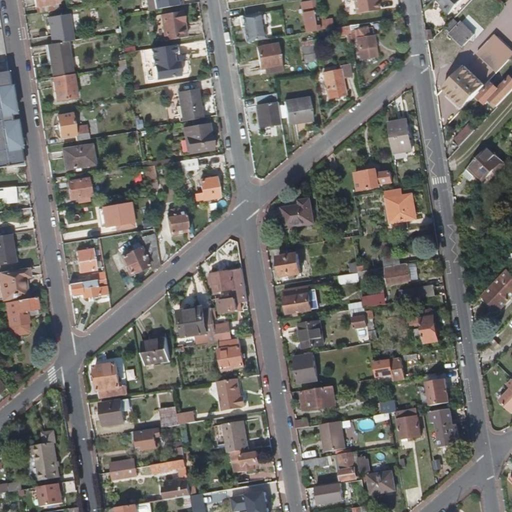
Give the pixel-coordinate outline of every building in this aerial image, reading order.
[(33,0),(36,13),(57,10),(55,0),(33,0)] [(305,13),(309,32),(311,32),(319,31),(318,21),(314,0),(309,0),(310,1),(310,2),(304,3),(305,13)] [(374,0),(351,0),(354,14),(379,10),(377,2),(375,2),(374,0)] [(437,0),(443,6),(441,8),(448,14),(460,0),(437,0)] [(301,13),(305,13),(304,3),(310,2),(310,1),(299,3),(301,13)] [(181,26),(178,10),(160,13),(164,40),(186,36),(184,25),(181,26)] [(260,13),(238,17),(240,28),(242,27),(245,43),(265,40),(260,13)] [(47,17),(51,44),(66,41),(72,41),(68,15),(47,17)] [(319,31),(332,28),(330,19),(318,21),(319,31)] [(444,28),(463,45),(474,33),(460,21),(458,23),(453,19),(444,28)] [(349,33),(350,39),(355,38),(359,59),(375,56),(372,35),(367,36),(366,28),(357,30),(356,24),(347,26),(349,33)] [(343,34),(342,27),(333,28),(334,36),(343,35),(343,34)] [(511,57),(511,50),(496,35),(477,54),(498,73),(511,57)] [(46,44),(51,77),(71,74),(66,41),(51,44),(46,44)] [(176,60),(174,44),(150,48),(152,65),(153,65),(155,79),(179,75),(179,73),(181,71),(181,64),(177,62),(177,60),(176,60)] [(279,71),(275,45),(255,48),(258,69),(263,69),(264,74),(279,71)] [(304,62),(315,61),(313,47),(302,49),(304,62)] [(124,60),(123,53),(117,54),(118,60),(116,60),(117,67),(125,66),(124,60)] [(351,76),(349,63),(340,65),(340,70),(324,72),(328,96),(345,94),(342,77),(351,76)] [(485,86),(465,67),(444,89),(464,108),(485,86)] [(0,72),(0,168),(10,167),(21,165),(18,150),(20,150),(16,122),(12,122),(11,116),(14,115),(10,87),(7,87),(5,72),(0,72)] [(71,74),(51,77),(55,100),(76,97),(72,74),(71,74)] [(497,107),(511,90),(511,77),(511,76),(499,89),(491,82),(478,97),(485,104),(489,100),(497,107)] [(183,121),(202,118),(198,91),(179,94),(183,121)] [(269,95),(253,98),(258,127),(279,124),(276,103),(270,104),(269,95)] [(311,119),(307,98),(283,102),(283,103),(286,119),(286,124),(311,119)] [(286,119),(283,103),(277,103),(280,120),(286,119)] [(73,134),(74,141),(86,138),(84,124),(72,126),(70,114),(55,116),(59,137),(73,134)] [(408,121),(388,123),(394,154),(413,151),(408,121)] [(185,128),(188,155),(212,151),(208,125),(185,128)] [(454,141),(459,146),(475,130),(470,125),(454,141)] [(94,165),(91,144),(61,149),(65,169),(94,165)] [(488,148),(468,169),(464,173),(472,180),(476,176),(482,182),(493,171),(496,174),(505,164),(488,148)] [(23,167),(20,150),(18,150),(21,165),(10,167),(10,168),(23,167)] [(146,160),(147,165),(151,165),(171,162),(170,157),(146,160)] [(196,168),(195,158),(179,160),(181,170),(196,168)] [(141,166),(141,164),(133,165),(136,181),(144,180),(141,166)] [(147,165),(141,166),(144,180),(145,191),(155,190),(151,165),(147,165)] [(390,172),(377,174),(376,170),(354,174),(357,191),(379,188),(379,185),(392,183),(390,172)] [(74,193),(84,192),(88,191),(85,174),(65,178),(68,194),(74,193)] [(217,197),(215,178),(199,180),(201,193),(194,194),(195,200),(217,197)] [(0,196),(15,195),(15,186),(0,187),(0,196)] [(403,196),(401,189),(400,189),(386,191),(393,231),(407,229),(406,221),(414,219),(410,194),(403,196)] [(282,208),(285,229),(313,224),(310,199),(299,201),(300,205),(282,208)] [(129,227),(126,202),(104,205),(104,208),(102,209),(103,225),(102,226),(103,234),(116,232),(114,223),(119,223),(120,228),(129,227)] [(169,234),(187,230),(184,210),(166,214),(169,234)] [(152,273),(158,267),(156,252),(149,253),(148,254),(147,241),(154,240),(152,229),(134,232),(136,241),(139,247),(144,260),(150,258),(152,273)] [(329,234),(330,241),(353,237),(360,236),(359,230),(329,234)] [(12,249),(10,235),(0,236),(0,263),(12,262),(10,249),(12,249)] [(118,242),(117,235),(97,238),(98,245),(99,247),(106,247),(105,244),(118,242)] [(148,254),(149,253),(156,252),(154,240),(147,241),(148,254)] [(144,260),(139,247),(121,256),(129,275),(147,266),(144,260)] [(508,265),(511,260),(511,248),(502,259),(508,265)] [(93,271),(90,250),(74,252),(77,273),(93,271)] [(301,273),(298,253),(278,256),(281,276),(301,273)] [(386,267),(400,265),(399,254),(383,256),(385,267),(386,267)] [(499,311),(511,296),(511,260),(508,265),(505,268),(509,271),(485,296),(499,311)] [(349,263),(351,273),(359,272),(358,266),(357,262),(349,263)] [(411,279),(409,263),(400,265),(386,267),(389,282),(411,279)] [(3,299),(3,302),(5,302),(28,298),(25,277),(30,277),(28,267),(0,271),(0,281),(1,286),(3,299)] [(359,272),(360,278),(383,274),(382,268),(366,271),(359,272)] [(235,300),(246,299),(241,269),(210,274),(211,285),(219,284),(220,291),(234,289),(235,300)] [(91,281),(104,279),(103,272),(90,274),(91,281)] [(351,273),(339,275),(340,283),(360,279),(360,278),(359,272),(351,273)] [(68,285),(69,294),(80,293),(81,298),(106,294),(104,279),(91,281),(68,285)] [(430,296),(435,295),(434,285),(400,290),(402,301),(430,296)] [(312,307),(310,289),(309,286),(284,290),(287,313),(312,309),(312,307)] [(316,288),(310,289),(312,307),(315,307),(315,305),(318,305),(316,288)] [(444,301),(443,293),(435,295),(430,296),(431,303),(444,301)] [(364,302),(364,307),(382,304),(380,294),(363,296),(364,302)] [(28,298),(5,302),(8,325),(25,322),(23,310),(26,310),(36,308),(34,297),(28,298)] [(352,315),(354,328),(367,326),(365,312),(364,307),(351,309),(352,315)] [(37,315),(36,308),(26,310),(26,316),(37,315)] [(213,327),(210,308),(180,312),(183,336),(207,333),(208,344),(216,343),(215,336),(213,327)] [(439,339),(434,308),(421,310),(422,312),(409,314),(411,324),(423,323),(423,328),(424,329),(421,329),(422,336),(422,337),(425,336),(426,341),(439,339)] [(369,335),(370,340),(376,339),(372,311),(365,312),(367,326),(369,335)] [(323,344),(319,321),(299,324),(303,347),(323,344)] [(228,324),(213,327),(215,336),(230,334),(228,324)] [(415,329),(417,337),(422,336),(421,329),(424,329),(423,328),(415,329)] [(170,366),(166,336),(141,340),(146,370),(170,366)] [(494,337),(488,344),(494,351),(501,344),(494,337)] [(244,366),(240,339),(219,342),(223,369),(244,366)] [(313,350),(294,353),(297,378),(317,375),(313,350)] [(388,358),(395,356),(394,350),(386,351),(388,358)] [(0,363),(5,370),(10,367),(0,354),(0,363)] [(390,361),(391,365),(376,368),(377,376),(379,376),(392,374),(393,379),(393,380),(403,378),(400,359),(390,361)] [(95,375),(95,380),(98,397),(126,393),(125,385),(119,386),(115,363),(93,367),(95,375)] [(237,378),(217,382),(222,412),(242,408),(241,406),(245,406),(244,397),(239,397),(237,378)] [(431,405),(450,402),(446,378),(427,381),(431,405)] [(510,388),(499,400),(511,411),(511,378),(506,384),(510,388)] [(332,385),(299,390),(302,411),(323,407),(323,403),(334,401),(332,385)] [(421,388),(425,402),(431,401),(427,386),(421,388)] [(122,398),(99,402),(100,411),(102,419),(103,427),(126,423),(124,412),(122,400),(122,398)] [(129,399),(122,400),(124,412),(131,410),(129,399)] [(381,413),(388,412),(386,402),(380,403),(381,413)] [(177,413),(176,406),(159,409),(160,416),(177,413)] [(418,416),(424,415),(423,406),(399,410),(400,416),(408,415),(408,418),(397,420),(400,439),(421,436),(418,416)] [(444,447),(452,446),(461,445),(459,431),(454,432),(453,425),(451,409),(432,412),(432,422),(438,422),(441,447),(444,447)] [(390,418),(389,412),(388,412),(381,413),(375,414),(376,422),(389,419),(390,418)] [(178,417),(177,413),(160,416),(162,428),(179,425),(178,417)] [(193,415),(178,417),(179,425),(195,423),(193,415)] [(309,419),(294,422),(296,428),(310,426),(309,419)] [(340,420),(320,424),(324,451),(345,448),(340,420)] [(232,452),(248,450),(243,422),(224,424),(227,445),(228,453),(232,452)] [(227,445),(224,424),(215,426),(218,446),(227,445)] [(159,447),(156,429),(131,432),(134,446),(144,444),(145,449),(159,447)] [(61,478),(55,444),(58,443),(56,431),(44,432),(46,445),(32,447),(33,457),(37,456),(42,482),(61,478)] [(185,459),(183,447),(177,448),(178,460),(185,459)] [(261,455),(261,447),(248,450),(232,452),(235,472),(255,469),(255,464),(260,463),(258,455),(261,455)] [(353,451),(338,453),(342,478),(357,475),(353,451)] [(364,454),(358,455),(360,470),(366,469),(364,454)] [(332,464),(331,455),(301,460),(302,469),(332,464)] [(179,497),(191,496),(188,476),(185,460),(163,464),(161,464),(151,465),(153,474),(162,472),(181,470),(182,478),(178,479),(179,480),(167,482),(168,487),(179,497)] [(130,470),(128,461),(111,464),(113,473),(130,470)] [(137,476),(136,469),(130,470),(113,473),(114,480),(137,476)] [(394,489),(391,469),(367,473),(370,493),(394,489)] [(12,492),(11,483),(0,484),(0,494),(3,494),(12,492)] [(340,483),(315,487),(318,505),(343,501),(340,483)] [(65,492),(64,484),(39,488),(43,507),(64,504),(62,492),(65,492)] [(250,502),(251,511),(250,511),(268,511),(264,487),(246,490),(247,500),(249,500),(250,502)] [(153,511),(152,503),(119,508),(119,511),(153,511)]
